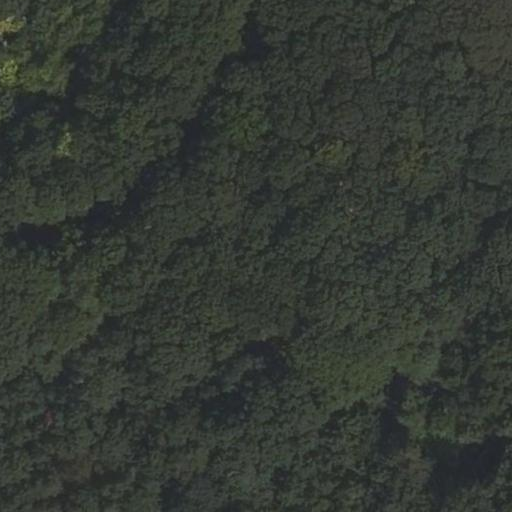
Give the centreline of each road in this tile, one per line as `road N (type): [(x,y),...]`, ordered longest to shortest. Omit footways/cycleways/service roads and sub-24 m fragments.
road 1 (track): [(301,376),(151,252),(511,260)]
road 2 (tertiary): [(0,237),(77,220),(158,165),(209,95),(238,0)]
